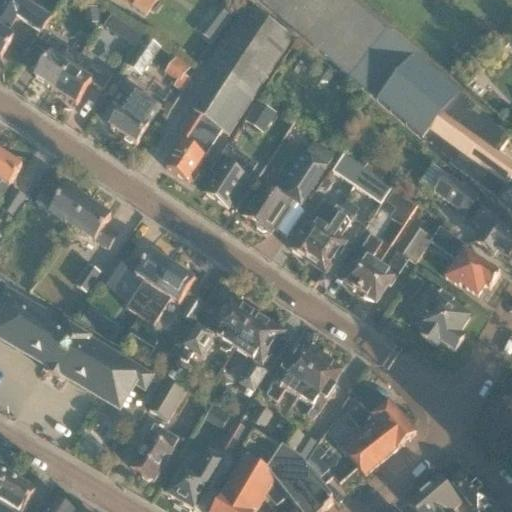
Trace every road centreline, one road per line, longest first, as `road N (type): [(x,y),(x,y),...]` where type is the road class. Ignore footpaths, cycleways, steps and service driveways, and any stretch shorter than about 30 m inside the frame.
road 1 (residential): [(448,426),(393,365),(0,103)]
road 2 (residential): [(130,511),(0,434)]
road 3 (residential): [(448,426),(511,311)]
